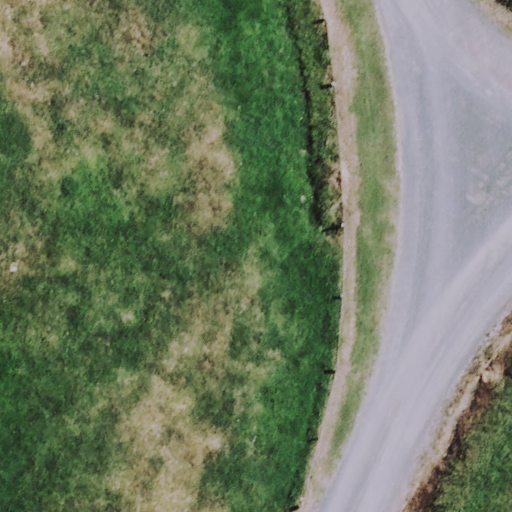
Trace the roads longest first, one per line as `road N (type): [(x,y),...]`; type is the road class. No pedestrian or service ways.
road 1 (track): [(429,2),(443,128),(401,406)]
road 2 (track): [(349,511),(453,316),(511,252)]
